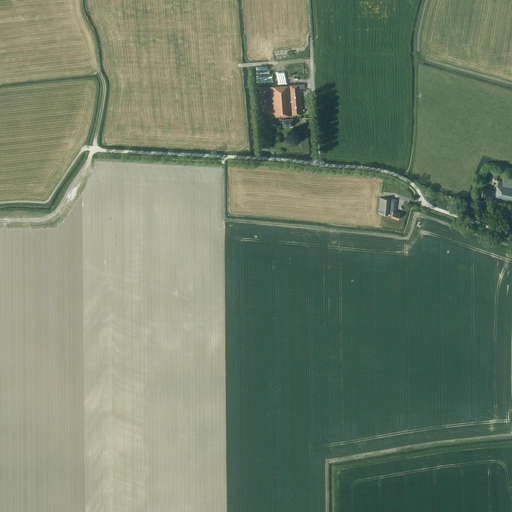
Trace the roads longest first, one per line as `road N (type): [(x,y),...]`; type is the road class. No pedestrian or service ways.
road 1 (unclassified): [(318,163),(87,148)]
road 2 (unclassified): [(511,234),(428,205),(397,175),(318,163)]
road 3 (unclassified): [(318,163),(311,42)]
